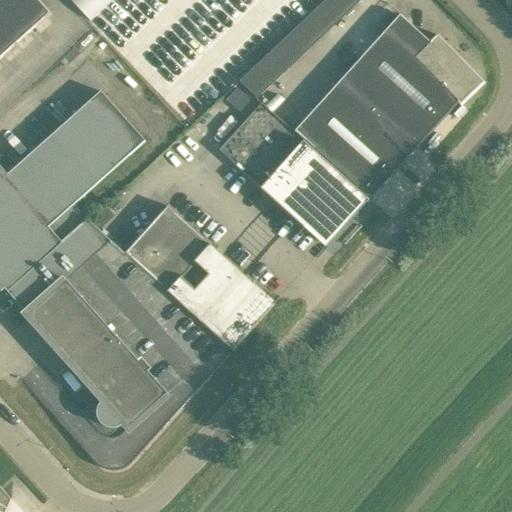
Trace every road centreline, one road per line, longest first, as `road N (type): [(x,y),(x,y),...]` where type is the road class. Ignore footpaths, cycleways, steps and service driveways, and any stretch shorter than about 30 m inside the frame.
road 1 (unclassified): [(136,511),(398,235),(492,130),(511,95)]
road 2 (unclassified): [(0,423),(88,511)]
